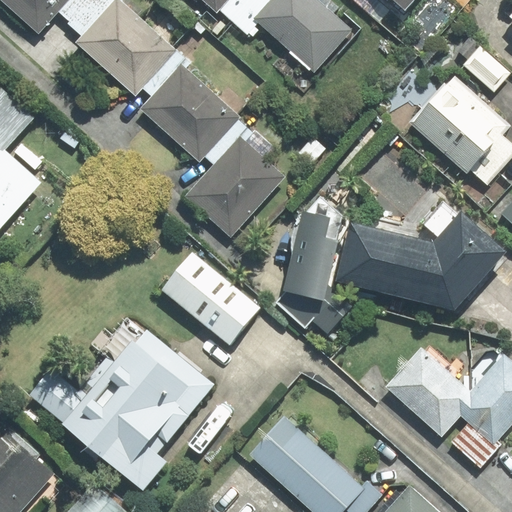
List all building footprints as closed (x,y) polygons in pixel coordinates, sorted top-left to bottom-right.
[(118,0),(23,0),(210,169),(187,194),(238,241),(295,179),(272,158),(282,148),(118,0)] [(203,0),(247,40),(259,27),(319,83),(362,36),(323,0),(203,0)] [(398,0),(418,17),(432,0),(398,0)] [(511,74),(511,70),(482,46),(466,66),(497,92),(511,74)] [(511,126),(511,122),(463,76),(419,122),(486,185),(511,157),(511,137),(507,132),(511,126)] [(0,236),(55,186),(16,143),(42,120),(2,77),(0,79),(0,236)] [(438,236),(306,208),(285,291),(339,305),(346,279),(465,309),(511,255),(511,250),(462,207),(438,236)] [(166,289),(236,344),(264,308),(195,253),(166,289)] [(81,388),(60,368),(34,395),(139,496),(173,461),(162,451),(221,391),(147,320),(81,388)] [(430,352),(393,390),(442,437),(459,419),(491,449),(511,426),(511,364),(503,356),(470,390),(430,352)] [(0,511),(18,511),(60,471),(0,411),(0,511)] [(390,505),(294,416),(257,456),(318,511),(344,511),(350,506),(356,511),(440,511),(410,484),(390,505)] [(125,511),(99,485),(72,511),(125,511)]
